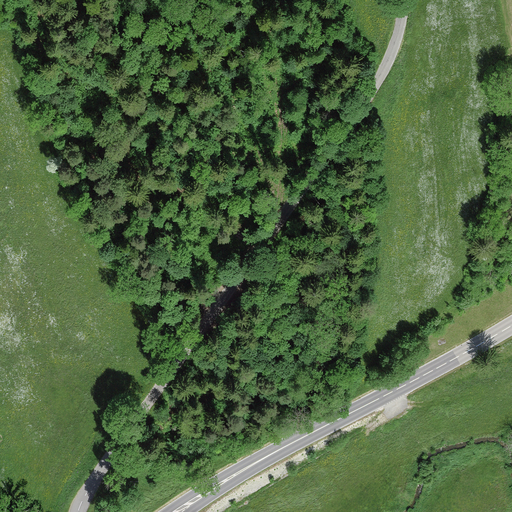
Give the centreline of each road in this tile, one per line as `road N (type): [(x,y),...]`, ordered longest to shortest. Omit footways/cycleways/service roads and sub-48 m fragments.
road 1 (tertiary): [(403,0),(376,82),(79,511)]
road 2 (tertiary): [(180,511),(511,326)]
